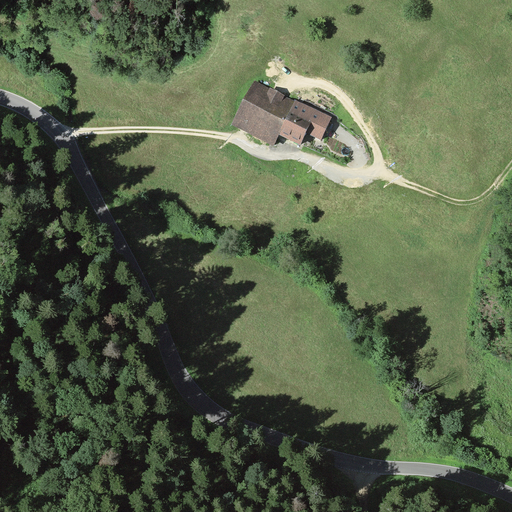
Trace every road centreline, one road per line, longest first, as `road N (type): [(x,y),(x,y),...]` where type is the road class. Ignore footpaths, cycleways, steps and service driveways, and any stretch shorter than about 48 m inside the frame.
road 1 (tertiary): [(511,496),(468,479),(249,439),(195,411),(170,376),(68,135),(55,119),(0,95)]
road 2 (track): [(68,135),(205,133),(472,209),(511,164)]
